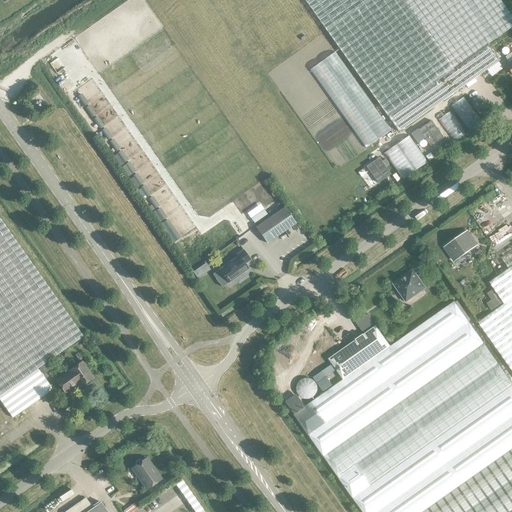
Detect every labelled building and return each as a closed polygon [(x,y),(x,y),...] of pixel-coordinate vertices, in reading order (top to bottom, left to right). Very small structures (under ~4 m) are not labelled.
[(511,17),(499,0),(304,0),(398,133),(499,61),(488,45),(511,27),(511,17)] [(431,121),(418,130),(430,147),(443,138),(431,121)] [(379,158),(366,167),(378,184),(391,175),(385,166),(381,161),(379,158)] [(296,223),(284,207),(256,228),(267,244),(296,223)] [(38,369),(83,337),(0,218),(0,400),(13,418),(52,390),(38,369)] [(467,232),(445,247),(455,261),(477,246),(467,232)] [(250,260),(243,250),(237,255),(238,256),(219,270),(229,283),(239,276),(238,275),(243,271),(244,272),(248,269),(244,264),(250,260)] [(511,266),(489,282),(505,304),(478,322),(511,370),(511,266)] [(199,268),(193,272),(198,278),(204,274),(199,268)] [(426,288),(413,270),(393,284),(406,302),(426,288)] [(491,298),(487,301),(491,309),(501,302),(492,288),(487,291),(491,298)] [(511,511),(511,382),(454,301),(390,346),(376,326),(328,359),(343,380),(294,415),(362,511),(511,511)] [(81,387),(93,379),(81,363),(70,371),(71,372),(63,377),(62,376),(56,380),(65,393),(71,389),(70,387),(75,384),(75,383),(77,381),(81,387)] [(44,366),(39,370),(43,376),(48,372),(48,371),(50,369),(48,365),(46,367),(45,367),(44,366)] [(331,365),(313,378),(323,392),(332,386),(326,377),(335,371),(331,365)] [(161,479),(146,459),(142,461),(142,460),(139,460),(136,462),(135,465),(136,466),(132,469),(138,477),(139,477),(141,480),(140,481),(147,489),(161,479)] [(85,497),(64,511),(83,511),(92,506),(85,497)] [(107,511),(104,507),(101,502),(87,511),(107,511)] [(134,503),(124,511),(131,511),(137,508),(134,503)]
